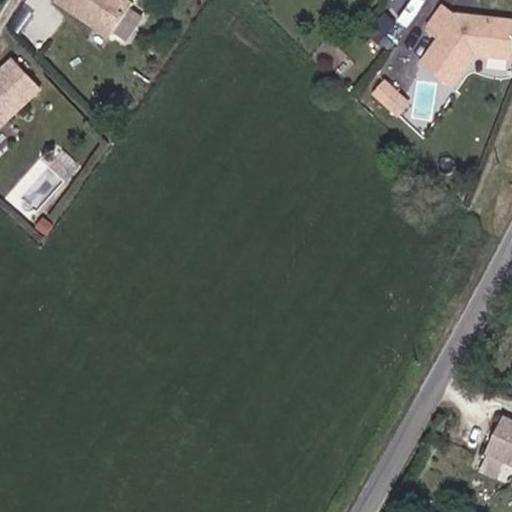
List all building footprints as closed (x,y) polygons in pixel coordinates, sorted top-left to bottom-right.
[(64,0),(109,30),(130,0),(64,0)] [(453,85),(477,45),(482,37),(511,37),(511,6),(452,9),(439,0),(424,21),(438,30),(417,58),(453,85)] [(373,35),(392,18),(381,7),(363,25),(373,35)] [(0,114),(38,81),(11,51),(0,60),(0,114)] [(403,98),(384,80),(374,91),(393,109),(403,98)] [(511,413),(506,410),(489,446),(511,457),(511,413)]
